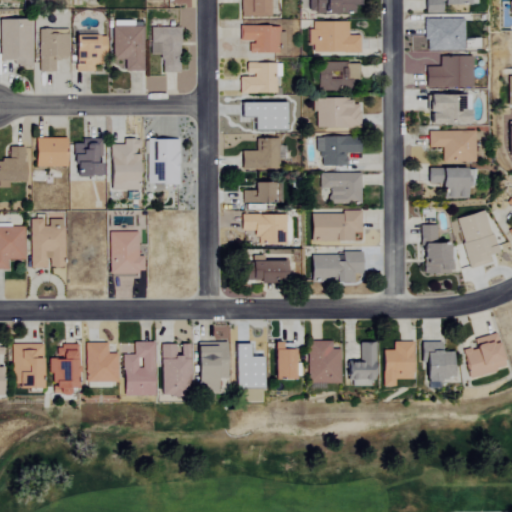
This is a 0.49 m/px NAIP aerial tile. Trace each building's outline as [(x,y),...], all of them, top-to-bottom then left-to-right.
[(238,0),(239,17),(274,16),(273,0),(238,0)] [(461,51),(460,19),(422,19),(423,52),(461,51)] [(29,21),(0,20),(0,59),(19,60),(19,67),(28,67),(29,21)] [(346,21),(308,21),(308,52),(357,53),(358,35),(346,35),(346,21)] [(140,72),(141,23),(111,22),(110,58),(122,59),(122,71),(140,72)] [(149,55),(159,55),(159,73),(177,73),(177,27),(149,27),(149,55)] [(247,53),(282,54),(283,27),(238,27),(238,40),(247,41),(247,53)] [(66,58),(66,30),(37,29),(36,72),(54,72),(54,57),(66,58)] [(91,72),(91,65),(102,65),(102,33),(71,34),(72,72),(91,72)] [(423,66),(423,87),(468,88),(469,56),(429,56),(429,61),(433,61),(433,67),(423,66)] [(356,80),(356,62),(314,62),(315,90),(349,90),(349,80),(356,80)] [(236,76),(236,94),(274,93),(274,77),(279,77),(279,63),(244,63),(244,76),(236,76)] [(426,125),(464,124),(463,94),(425,95),(426,125)] [(313,128),(357,128),(357,99),(313,99),(313,128)] [(252,130),(283,131),(283,102),(239,102),(239,118),(252,118),(252,130)] [(471,162),(470,130),(424,131),(425,148),(438,147),(438,162),(471,162)] [(358,154),(357,136),(313,137),(313,153),(319,153),(319,167),(344,166),(344,154),(358,154)] [(32,167),(64,167),(63,138),(32,138),(32,167)] [(71,144),(71,177),(98,176),(98,157),(99,157),(99,139),(78,139),(78,144),(71,144)] [(135,190),(135,149),(137,149),(137,139),(120,139),(120,145),(107,145),(107,191),(135,190)] [(176,140),(145,139),(144,184),(175,185),(176,140)] [(239,170),(275,169),(275,160),(283,160),(282,145),(276,146),(275,139),(253,140),(253,151),(238,152),(239,170)] [(6,182),(22,183),(23,148),(7,147),(6,160),(0,160),(0,188),(6,188),(6,182)] [(462,168),(424,169),(424,184),(438,184),(438,198),(462,198),(462,168)] [(358,173),(319,173),(319,204),(358,204),(358,173)] [(251,190),(239,191),(239,204),(270,203),(270,182),(250,183),(251,190)] [(495,253),(482,210),(453,219),(468,269),(488,263),(486,256),(495,253)] [(359,213),(309,213),(309,242),(350,241),(350,233),(359,233),(359,213)] [(254,231),(253,244),(282,245),(283,215),(238,214),(238,231),(254,231)] [(27,268),(45,268),(45,267),(61,267),(61,220),(43,220),(43,219),(27,219),(27,268)] [(433,225),(419,225),(420,274),(447,273),(447,244),(434,244),(433,225)] [(22,260),(21,227),(0,227),(0,269),(4,270),(4,260),(22,260)] [(134,232),(105,232),(106,274),(140,274),(140,256),(135,256),(134,232)] [(359,255),(308,254),(308,281),(350,282),(350,274),(358,274),(359,255)] [(282,261),(272,261),(272,256),(243,256),(244,283),(283,283),(282,261)] [(503,369),(494,334),(473,340),(475,347),(459,351),(466,378),(503,369)] [(337,384),(338,349),(328,349),(329,341),(306,341),(305,383),(337,384)] [(150,342),(130,343),(130,346),(119,347),(120,396),(151,396),(150,342)] [(291,380),(291,350),(277,349),(277,343),(271,342),(270,380),(291,380)] [(391,380),(409,380),(410,343),(390,342),(390,351),(380,351),(379,387),(391,387),(391,380)] [(438,342),(420,343),(421,389),(438,389),(438,379),(451,379),(451,352),(438,353),(438,342)] [(113,382),(114,354),(104,354),(104,344),(82,343),(82,382),(113,382)] [(193,343),(194,388),(214,388),(214,379),(224,379),(223,343),(193,343)] [(371,387),(372,343),(357,343),(357,361),(343,361),(343,376),(349,376),(349,386),(371,387)] [(10,344),(9,389),(38,389),(39,345),(10,344)] [(158,344),(157,396),(186,397),(187,344),(178,344),(177,355),(173,355),(173,344),(158,344)] [(260,357),(247,357),(247,344),(234,344),(233,389),(260,389),(260,357)] [(47,358),(47,394),(65,394),(65,389),(74,389),(74,345),(55,345),(55,358),(47,358)]
